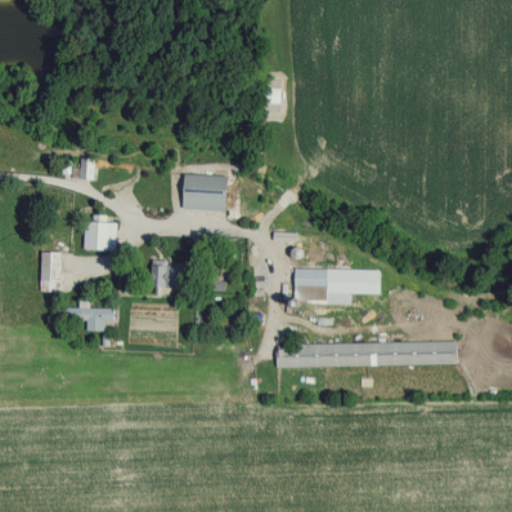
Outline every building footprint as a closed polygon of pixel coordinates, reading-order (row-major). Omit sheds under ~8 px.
[(99,179),(99,159),(76,159),(76,179),(99,179)] [(235,175),(190,174),(189,209),(234,210),(235,175)] [(87,250),(119,250),(119,222),(87,222),(87,250)] [(65,291),(65,252),(43,252),(43,291),(65,291)] [(332,299),(332,269),(298,269),(298,299),(332,299)] [(109,331),(109,321),(119,321),(119,307),(64,308),(64,321),(89,320),(89,331),(109,331)] [(273,365),(453,363),(453,340),(272,342),(273,365)]
